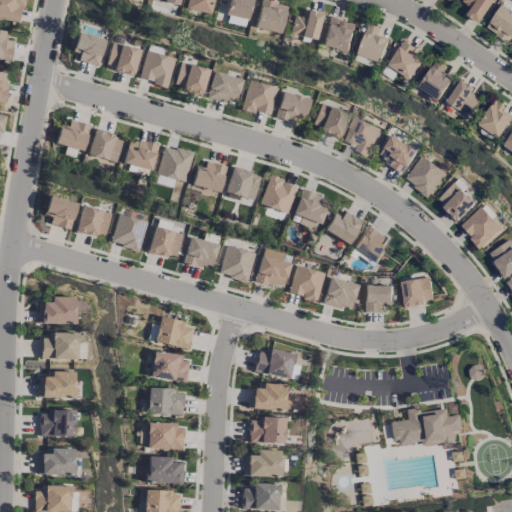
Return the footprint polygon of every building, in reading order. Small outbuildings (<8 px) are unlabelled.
[(0,0),(0,19),(19,22),(22,0),(0,0)] [(186,0),(184,8),(208,14),(211,0),(186,0)] [(247,19),(250,0),(226,0),(224,15),(247,19)] [(286,5),(264,0),(260,0),(253,28),(278,34),(286,5)] [(465,15),(479,23),(492,0),(461,0),(461,2),(470,7),(465,15)] [(511,35),(511,10),(500,4),(485,29),(508,42),(511,35)] [(321,13),(306,10),(304,18),(293,15),(288,34),(314,40),(321,13)] [(347,51),(354,23),(328,17),(321,45),(347,51)] [(376,36),(379,27),(365,23),(357,55),(380,61),(386,39),(376,36)] [(0,59),(9,61),(13,41),(3,39),(5,32),(0,30),(0,59)] [(78,53),(76,61),(97,66),(103,38),(74,33),(71,52),(78,53)] [(408,79),(423,58),(401,42),(386,63),(408,79)] [(138,49),(110,43),(104,68),(132,75),(138,49)] [(137,80),(165,87),(173,58),(144,51),(137,80)] [(446,66),(434,59),(416,86),(437,100),(451,79),(442,72),(446,66)] [(172,88),(201,94),(206,68),(177,63),(172,88)] [(205,96),(233,104),(240,79),(212,71),(205,96)] [(467,116),(479,98),(470,92),(473,87),(460,78),(445,102),(467,116)] [(275,88),(247,80),(239,109),(268,116),(275,88)] [(293,123),(295,115),(303,117),(308,99),(280,91),(273,117),(293,123)] [(504,106),(492,99),(477,126),(499,138),(510,117),(500,112),(504,106)] [(337,138),(346,114),(319,103),(310,127),(337,138)] [(379,128),(352,116),(340,143),(367,155),(379,128)] [(88,124),(68,120),(66,127),(58,125),(54,144),(83,150),(88,124)] [(511,151),(511,129),(502,144),(511,151)] [(87,156),(115,162),(120,137),(91,132),(87,156)] [(377,157),(402,172),(415,150),(390,135),(377,157)] [(121,163),(150,170),(156,145),(127,138),(121,163)] [(191,152),(162,145),(154,174),(183,181),(191,152)] [(426,197),(445,173),(421,155),(403,179),(426,197)] [(202,168),(195,166),(189,184),(217,192),(224,166),(205,161),(202,168)] [(258,175),(230,168),(223,192),(252,200),(258,175)] [(171,188),(173,180),(156,175),(153,182),(171,188)] [(295,186),(267,176),(258,203),(285,213),(295,186)] [(456,221),(474,203),(453,181),(435,199),(456,221)] [(297,224),(314,231),(327,201),(300,190),(290,213),(299,217),(297,224)] [(67,229),(75,203),(47,196),(42,215),(49,217),(47,224),(67,229)] [(101,238),(108,213),(80,205),(73,230),(101,238)] [(501,228),(481,206),(459,226),(479,248),(501,228)] [(264,216),(284,220),(285,212),(265,209),(264,216)] [(340,216),(331,213),(322,232),(349,244),(360,220),(342,212),(340,216)] [(138,250),(143,220),(114,215),(109,244),(138,250)] [(379,242),(384,236),(367,224),(350,249),(374,265),(386,247),(379,242)] [(175,257),(179,232),(149,228),(146,253),(175,257)] [(181,261),(209,269),(216,244),(187,237),(181,261)] [(486,255),(505,278),(511,272),(511,244),(507,239),(486,255)] [(244,282),(253,253),(225,245),(216,274),(244,282)] [(252,280),(281,288),(287,263),(279,261),(281,253),(261,248),(252,280)] [(285,294),(314,302),(322,273),(293,265),(285,294)] [(404,306),(432,302),(428,276),(399,281),(404,306)] [(356,285),(327,277),(320,302),(348,310),(356,285)] [(391,285),(362,285),(363,312),(383,311),(383,302),(391,302),(391,285)] [(72,297),(49,297),(49,302),(36,302),(36,324),(73,323),(72,297)] [(191,324),(157,318),(153,343),(187,349),(191,324)] [(75,359),(75,334),(39,334),(39,359),(75,359)] [(287,379),(292,355),(257,347),(252,371),(287,379)] [(185,382),(187,362),(180,361),(180,354),(151,352),(149,378),(185,382)] [(472,364),(479,365),(482,371),(481,378),(475,380),(468,377),(467,371),(472,364)] [(73,372),(45,371),(44,377),(36,377),(36,397),(72,398),(73,372)] [(247,388),(247,409),(283,410),(283,384),(256,383),(256,388),(247,388)] [(146,414),(181,415),(182,393),(173,392),(173,388),(146,388),(146,414)] [(408,419),(406,410),(419,408),(420,412),(444,408),(446,416),(458,414),(461,429),(452,431),(455,445),(442,447),(441,442),(421,445),(420,440),(414,441),(414,443),(399,445),(398,439),(391,440),(388,422),(408,419)] [(38,411),(38,436),(73,436),(73,411),(38,411)] [(247,418),(247,443),(282,443),(283,418),(247,418)] [(182,429),(174,428),(175,423),(146,422),(145,449),(181,450),(182,429)] [(36,475),(72,474),(72,448),(44,448),(44,454),(36,454),(36,475)] [(255,455),(242,455),(242,476),(278,477),(279,450),(255,450),(255,455)] [(168,456),(145,456),(145,483),(180,483),(181,462),(168,462),(168,456)] [(276,509),(276,485),(240,484),(239,509),(276,509)] [(32,511),(33,511),(69,511),(68,485),(39,486),(39,491),(32,491),(32,511)] [(177,511),(178,492),(143,491),(142,511),(177,511)]
